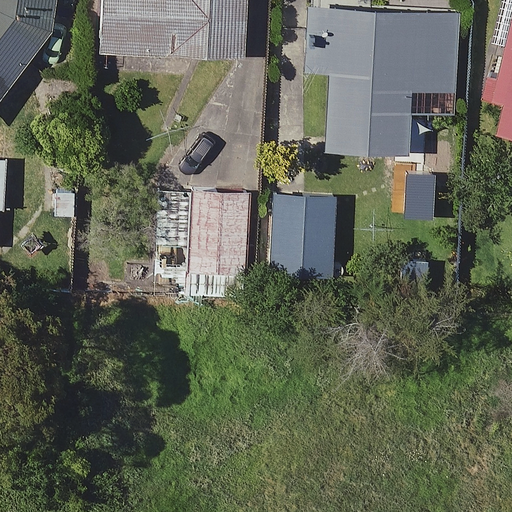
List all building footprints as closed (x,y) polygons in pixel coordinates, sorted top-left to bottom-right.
[(43,0),(0,0),(0,73),(41,23),(43,0)] [(235,46),(236,0),(91,0),(91,42),(235,46)] [(511,0),(509,0),(486,122),(511,127),(511,0)] [(449,8),(306,1),(303,61),(319,61),(315,138),(399,141),(400,104),(444,106),(449,8)] [(237,184),(148,180),(143,285),(231,289),(237,184)] [(326,189),(263,187),(260,266),(323,268),(326,189)] [(69,232),(43,228),(35,284),(61,288),(69,232)]
